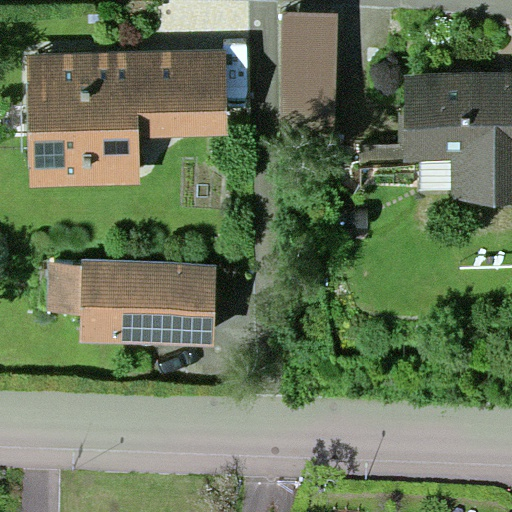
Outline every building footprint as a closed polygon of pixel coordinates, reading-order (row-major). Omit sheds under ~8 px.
[(339,12),(285,11),(282,117),(336,118),(339,12)] [(227,50),(29,52),(30,185),(141,184),(140,137),(228,136),(227,50)] [(511,72),(405,73),(406,160),(420,160),(453,160),(454,190),(454,203),(511,202),(511,72)] [(453,160),(420,160),(420,190),(454,190),(453,160)] [(82,310),(80,342),(215,347),(218,264),(83,259),(82,265),(82,310)] [(49,309),(82,310),(82,265),(49,265),(49,309)]
